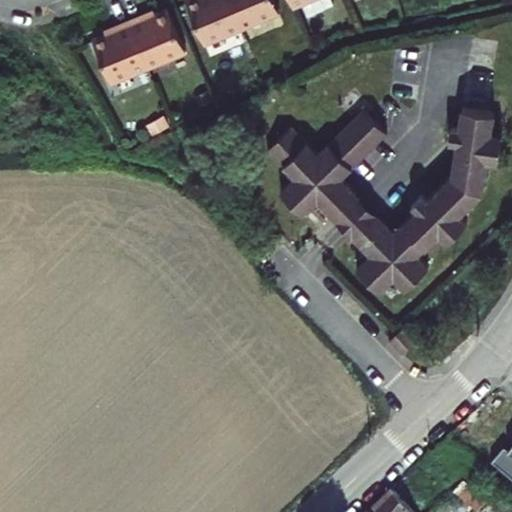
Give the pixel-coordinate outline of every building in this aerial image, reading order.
[(242,24),(232,0),(188,0),(205,39),(242,24)] [(232,0),(242,24),(280,8),(276,0),(232,0)] [(145,9),(130,14),(149,61),(186,46),(168,3),(151,10),(146,12),(145,9)] [(149,61),(130,14),(115,21),(117,24),(112,26),(94,33),(111,76),(149,61)] [(336,219),(360,196),(342,177),(389,132),(366,107),(319,152),(292,125),(268,147),(295,175),(281,189),(295,204),(302,197),(311,207),(318,200),(336,219)] [(379,292),(393,278),(404,288),(428,266),(417,255),(440,233),(448,241),(467,222),(460,214),(484,191),(489,160),(500,162),(505,134),(494,132),(498,113),(464,107),(451,176),(428,198),(423,193),(412,203),(417,209),(394,231),(374,210),(351,233),(370,254),(356,268),(379,292)] [(336,219),(351,233),(374,210),(360,196),(336,219)] [(302,197),(295,204),(304,214),(311,207),(302,197)] [(402,353),(415,341),(401,327),(389,339),(402,353)] [(491,459),(511,476),(511,439),(507,447),(503,443),(491,459)] [(441,474),(481,508),(485,511),(417,511),(410,504),(390,485),(360,511),(511,511),(511,499),(499,488),(489,499),(430,448),(403,473),(422,492),(441,474)] [(422,492),(403,473),(390,485),(410,504),(422,492)]
